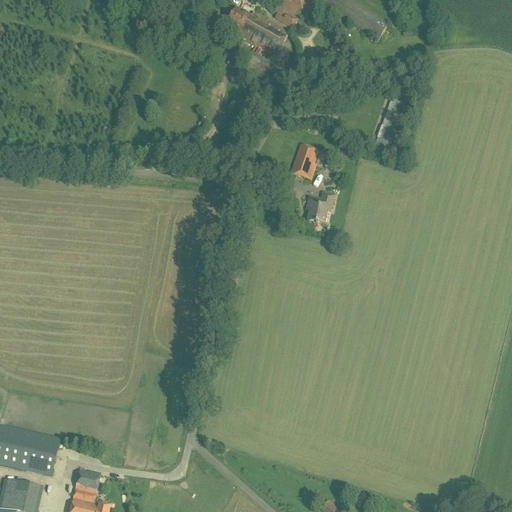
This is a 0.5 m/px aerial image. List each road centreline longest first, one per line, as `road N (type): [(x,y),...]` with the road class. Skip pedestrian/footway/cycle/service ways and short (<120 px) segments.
road 1 (unclassified): [(268,511),(193,433),(232,196),(225,183)]
road 2 (unclassified): [(225,183),(0,161)]
road 3 (residential): [(140,0),(169,46),(254,87),(279,110)]
